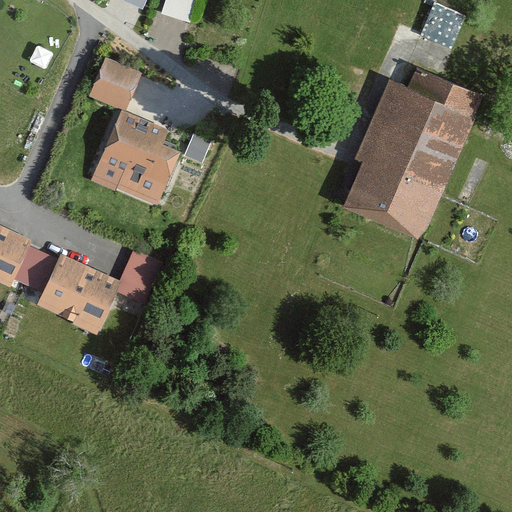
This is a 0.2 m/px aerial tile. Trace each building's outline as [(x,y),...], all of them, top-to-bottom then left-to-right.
[(191,22),(197,0),(164,0),(160,12),(191,22)] [(431,0),(432,0),(435,2),(421,33),(453,47),(466,16),(468,16),(475,0),(431,0)] [(46,71),(56,51),(36,41),(26,61),(46,71)] [(127,110),(144,71),(109,55),(91,93),(127,110)] [(358,158),(367,162),(349,205),(427,240),(488,92),(420,64),(412,82),(394,75),(358,158)] [(171,130),(127,110),(105,158),(126,167),(118,187),(161,204),(184,149),(166,142),(171,130)] [(0,282),(14,288),(35,236),(0,221),(0,282)] [(38,305),(100,335),(126,282),(63,252),(38,305)]
